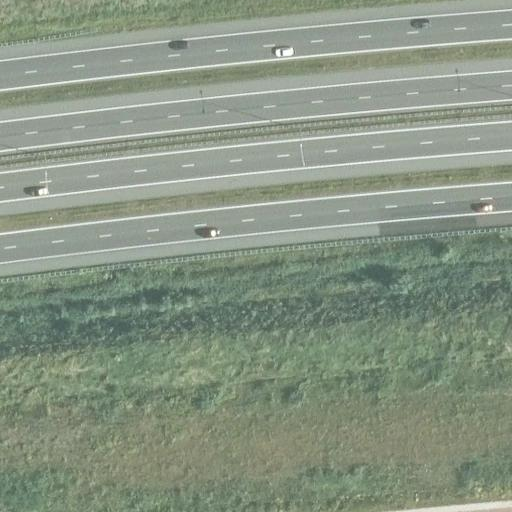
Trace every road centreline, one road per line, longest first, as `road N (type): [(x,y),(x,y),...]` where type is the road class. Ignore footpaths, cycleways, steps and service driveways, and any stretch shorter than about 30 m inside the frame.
road 1 (motorway): [(0,191),(511,139)]
road 2 (motorway): [(0,250),(511,200)]
road 3 (motorway): [(511,30),(0,80)]
road 4 (motorway): [(511,90),(0,140)]
